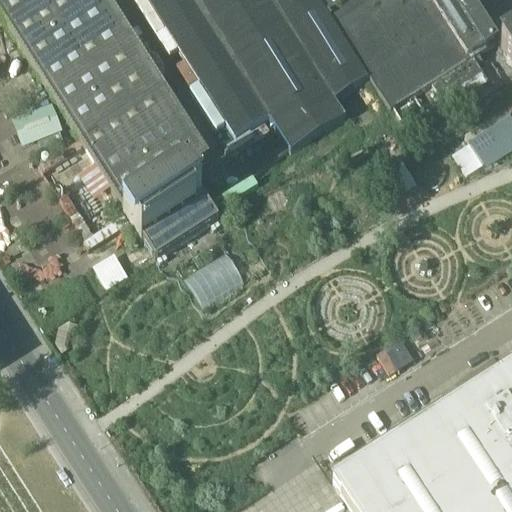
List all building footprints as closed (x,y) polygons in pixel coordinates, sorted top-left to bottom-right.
[(0,0),(0,22),(80,148),(164,95),(104,0),(0,0)] [(367,84),(313,0),(140,0),(233,146),(267,124),(289,158),(344,123),(333,106),(367,84)] [(313,0),(389,118),(429,91),(446,117),(450,115),(453,119),(490,95),(470,64),(496,47),(465,0),(313,0)] [(494,19),(487,24),(499,46),(507,42),(494,19)] [(511,43),(499,52),(511,72),(511,43)] [(164,95),(80,148),(123,216),(122,217),(154,264),(217,225),(186,176),(207,162),(164,95)] [(12,123),(22,150),(62,135),(52,109),(12,123)] [(468,149),(509,123),(503,114),(462,140),(468,149)] [(481,170),(468,149),(452,159),(464,180),(481,170)] [(243,288),(223,256),(182,282),(202,313),(243,288)] [(511,511),(511,371),(350,474),(331,487),(347,511),(511,511)]
